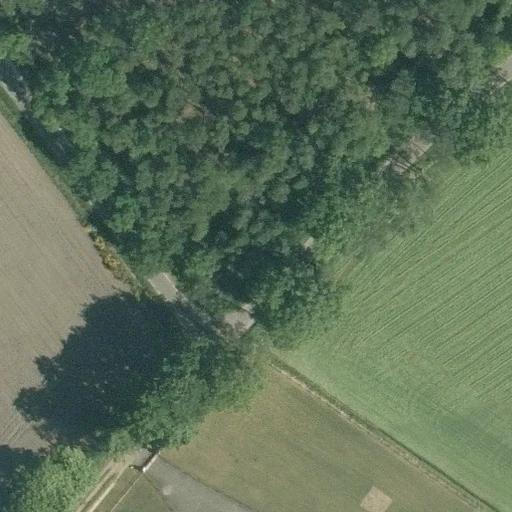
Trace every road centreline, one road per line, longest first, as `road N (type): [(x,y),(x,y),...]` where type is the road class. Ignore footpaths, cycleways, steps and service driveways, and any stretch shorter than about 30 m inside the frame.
road 1 (unclassified): [(204,346),(404,147),(511,63)]
road 2 (unclassified): [(204,346),(0,53)]
road 3 (track): [(125,447),(204,346)]
